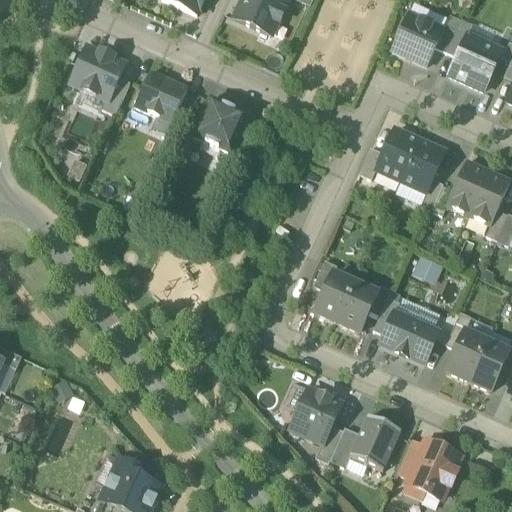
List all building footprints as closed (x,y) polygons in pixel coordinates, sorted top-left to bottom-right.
[(162,0),(161,4),(196,20),(205,0),(162,0)] [(244,0),(234,24),(269,40),(276,26),(278,27),(283,15),(281,14),(287,1),(287,0),(244,0)] [(287,0),(287,1),(309,10),(313,0),(287,0)] [(412,6),(407,18),(443,33),(448,22),(412,6)] [(391,55),(426,70),(434,52),(443,33),(407,18),(391,55)] [(445,57),(460,24),(449,19),(448,22),(443,33),(434,52),(445,57)] [(471,29),(460,24),(445,57),(456,62),(466,39),(467,39),(471,29)] [(494,39),(471,29),(467,39),(489,50),(494,39)] [(448,80),(482,96),(494,69),(489,67),(496,53),(489,50),(467,39),(466,39),(456,62),(448,80)] [(500,62),(509,67),(511,60),(511,47),(508,45),(500,62)] [(104,104),(108,106),(118,83),(125,69),(111,63),(112,61),(100,55),(99,57),(86,51),(69,88),(104,104)] [(501,55),(496,53),(489,67),(494,69),(501,55)] [(511,60),(509,67),(502,83),(511,86),(511,60)] [(149,77),(134,111),(171,128),(179,111),(186,94),(149,77)] [(100,114),(114,120),(129,88),(118,83),(108,106),(104,104),(100,114)] [(192,142),(230,160),(242,132),(247,121),(209,104),(192,142)] [(190,116),(179,111),(171,128),(164,144),(175,149),(190,116)] [(228,165),(238,170),(253,137),(242,132),(230,160),(228,165)] [(375,175),(400,186),(418,146),(393,135),(383,159),(375,175)] [(443,157),(418,146),(400,186),(425,197),(431,184),(443,157)] [(358,179),(371,185),(375,175),(383,159),(369,153),(358,179)] [(446,211),(468,221),(487,177),(465,167),(452,196),(446,211)] [(509,187),(487,177),(468,221),(489,231),(496,216),(509,187)] [(419,212),(430,217),(442,191),(442,189),(431,184),(425,197),(420,210),(419,212)] [(425,197),(400,186),(395,199),(420,210),(425,197)] [(430,217),(441,221),(446,211),(452,196),(442,191),(430,217)] [(485,241),(496,246),(507,221),(496,216),(489,231),(485,241)] [(496,246),(508,251),(511,242),(511,240),(511,239),(511,221),(508,219),(507,221),(496,246)] [(421,263),(414,277),(432,286),(439,272),(421,263)] [(312,291),(324,296),(332,278),(336,271),(324,266),(312,291)] [(314,318),(336,328),(354,288),(332,278),(324,296),(314,318)] [(375,297),(354,288),(336,328),(358,338),(368,316),(376,298),(375,297)] [(368,316),(378,321),(387,302),(390,295),(379,290),(375,297),(376,298),(368,316)] [(372,336),(383,341),(393,318),(394,319),(399,308),(387,302),(378,321),(372,336)] [(432,336),(439,319),(401,302),(399,308),(394,319),(432,336)] [(383,341),(380,348),(424,367),(437,338),(432,336),(394,319),(393,318),(383,341)] [(444,350),(455,355),(463,337),(470,323),(470,322),(459,318),(444,350)] [(470,323),(463,337),(486,347),(492,333),(470,323)] [(511,345),(511,341),(492,333),(486,347),(507,357),(511,345)] [(467,387),(486,347),(463,337),(455,355),(445,377),(467,387)] [(511,345),(507,357),(499,375),(510,380),(511,377),(511,375),(511,345)] [(507,357),(486,347),(467,387),(489,397),(499,375),(507,357)] [(1,367),(15,374),(21,362),(0,352),(0,365),(1,366),(1,367)] [(321,448),(322,449),(330,431),(340,409),(307,394),(289,434),(321,448)] [(350,462),(382,476),(400,436),(367,421),(358,439),(349,461),(350,462)] [(314,463),(328,469),(329,465),(342,436),(330,431),(322,449),(321,448),(314,463)] [(329,465),(345,473),(350,462),(349,461),(358,439),(344,433),(342,436),(329,465)] [(401,467),(412,472),(422,451),(410,446),(401,467)] [(405,488),(405,489),(425,497),(440,504),(446,491),(449,492),(456,477),(453,476),(459,462),(424,446),(422,451),(412,472),(407,484),(405,488)] [(93,486),(105,492),(118,464),(106,458),(93,486)] [(118,462),(118,464),(105,492),(99,504),(116,511),(150,511),(160,490),(136,479),(139,472),(118,462)] [(396,479),(407,484),(412,472),(401,467),(396,479)] [(422,505),(425,497),(405,489),(402,496),(422,505)]
